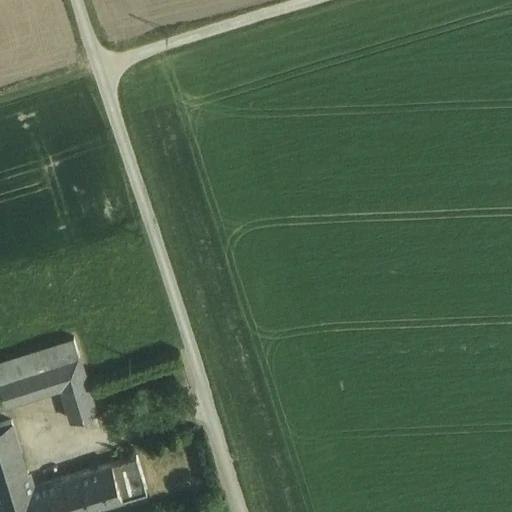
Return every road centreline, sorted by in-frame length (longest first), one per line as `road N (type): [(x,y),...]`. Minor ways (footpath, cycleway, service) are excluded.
road 1 (unclassified): [(103,66),(244,511)]
road 2 (unclassified): [(103,66),(323,0)]
